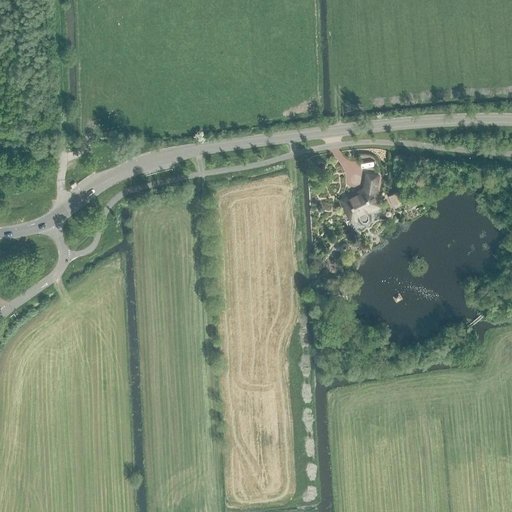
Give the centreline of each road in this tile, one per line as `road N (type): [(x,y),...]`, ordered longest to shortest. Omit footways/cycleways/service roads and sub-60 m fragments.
road 1 (tertiary): [(50,221),(109,178),(166,153),(392,123),(511,119)]
road 2 (unclassified): [(0,317),(62,266),(50,221)]
